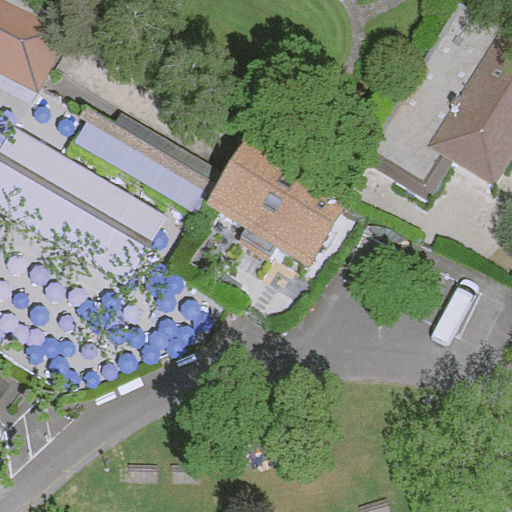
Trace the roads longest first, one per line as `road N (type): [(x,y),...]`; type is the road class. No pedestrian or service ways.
road 1 (residential): [(0,507),(105,423),(173,388),(242,368),(313,360),(410,364),(511,390)]
road 2 (track): [(446,370),(511,496)]
